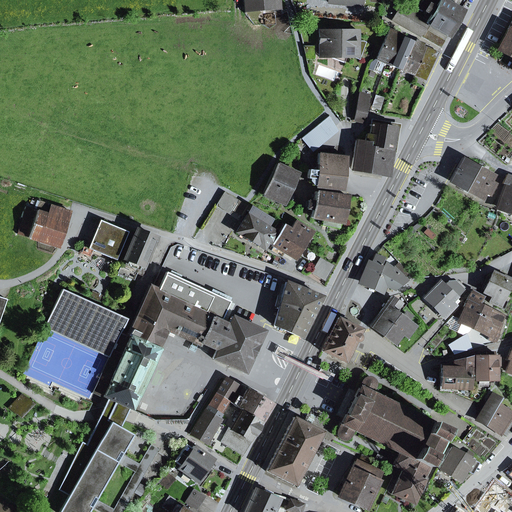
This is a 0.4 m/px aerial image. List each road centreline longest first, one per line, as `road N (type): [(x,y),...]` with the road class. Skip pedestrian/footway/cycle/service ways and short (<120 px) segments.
road 1 (residential): [(337,295),(85,210),(55,263),(0,287)]
road 2 (primary): [(337,295),(247,475)]
road 3 (residential): [(511,258),(369,301)]
road 4 (primary): [(488,0),(419,131)]
